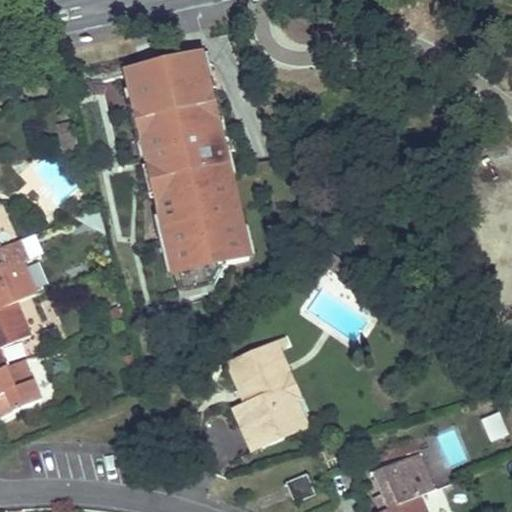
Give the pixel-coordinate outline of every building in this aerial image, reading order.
[(59,144),(62,158),(78,155),(75,142),(74,142),(72,127),(61,129),(64,144),(59,144)] [(200,169),(170,176),(174,193),(181,191),(188,218),(241,204),(261,199),(247,137),(226,142),(229,152),(221,154),(223,163),(200,169)] [(197,160),(200,169),(223,163),(221,154),(197,160)] [(181,191),(174,193),(180,220),(188,218),(181,191)] [(261,199),(241,204),(244,216),(263,212),(261,199)] [(333,257),(327,253),(319,263),(326,268),(333,257)] [(0,311),(17,304),(24,301),(34,297),(20,264),(6,269),(0,256),(0,311)] [(350,269),(333,257),(326,268),(343,280),(350,269)] [(38,265),(27,269),(35,290),(46,286),(38,265)] [(0,372),(8,370),(0,351),(0,350),(31,337),(17,304),(0,311),(0,372)] [(311,435),(278,346),(224,366),(240,409),(230,412),(247,459),(311,435)] [(8,370),(0,372),(0,420),(42,402),(24,362),(21,364),(8,370)] [(499,416),(480,425),(490,446),(508,438),(499,416)] [(438,433),(447,466),(466,461),(457,428),(438,433)] [(366,461),(373,475),(378,472),(418,455),(420,454),(414,440),(366,461)] [(420,454),(418,455),(434,492),(442,488),(449,485),(434,448),(420,454)] [(382,496),(388,511),(420,497),(429,494),(434,492),(418,455),(378,472),(387,493),(382,496)] [(378,472),(373,475),(382,496),(387,493),(378,472)] [(296,503),(314,495),(306,477),(288,484),(296,503)] [(434,492),(429,494),(432,502),(446,496),(442,488),(434,492)] [(426,511),(420,497),(388,511),(387,511),(426,511)]
